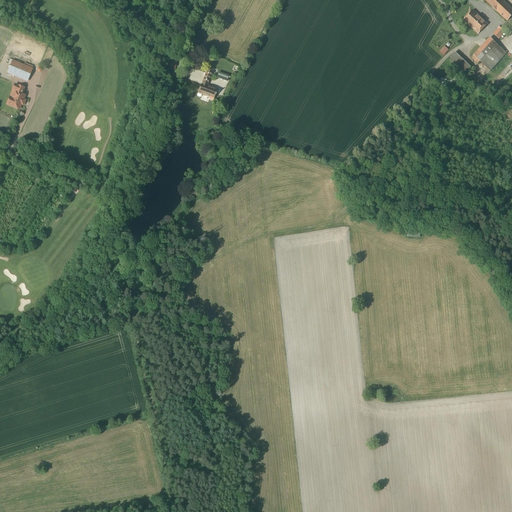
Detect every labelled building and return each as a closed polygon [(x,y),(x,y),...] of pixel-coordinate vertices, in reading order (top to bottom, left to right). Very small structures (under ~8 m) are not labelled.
[(511,9),(501,0),(485,0),(492,7),(497,12),(497,11),(507,21),(511,16),(511,9)] [(473,10),(463,20),(470,27),(471,27),(480,17),(473,10)] [(488,24),(480,17),(471,27),(478,34),(488,24)] [(506,31),(501,26),(493,34),(499,39),(506,31)] [(490,38),(474,56),(490,71),(506,53),(490,38)] [(472,70),(457,56),(453,60),(451,63),(466,77),(472,70)] [(13,61),(8,73),(27,81),(32,69),(13,61)] [(208,67),(204,79),(209,81),(213,69),(208,67)] [(208,84),(203,82),(202,85),(201,85),(198,93),(210,98),(209,99),(213,101),(214,97),(215,98),(218,90),(207,87),(208,84)] [(9,99),(7,104),(19,110),(21,105),(23,105),(25,100),(23,100),(24,98),(21,97),(24,89),(15,85),(13,90),(16,92),(12,101),(9,99)]
